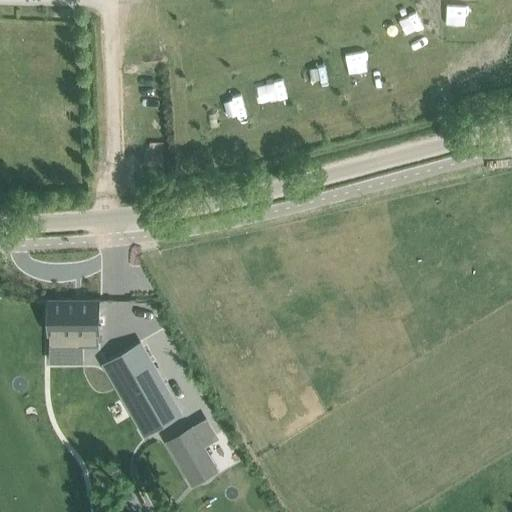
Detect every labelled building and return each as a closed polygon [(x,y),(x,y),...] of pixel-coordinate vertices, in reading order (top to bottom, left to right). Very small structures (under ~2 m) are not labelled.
[(56,0),(56,14),(71,14),(71,0),(56,0)] [(98,299),(54,299),(54,346),(103,346),(103,299),(67,299),(98,299)] [(107,362),(106,362),(115,379),(122,375),(126,380),(131,377),(128,372),(150,359),(141,343),(140,343),(107,362)] [(122,375),(115,379),(132,409),(161,392),(166,389),(150,359),(128,372),(131,377),(126,380),(122,375)] [(161,392),(132,409),(145,432),(180,412),(166,389),(161,392)] [(203,430),(168,450),(192,492),(219,476),(201,445),(214,438),(208,427),(203,430)]
